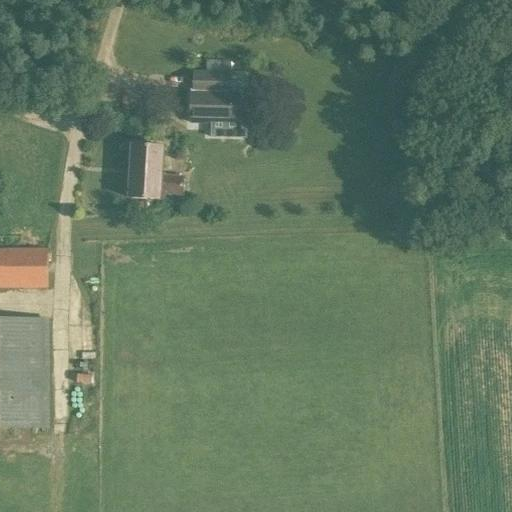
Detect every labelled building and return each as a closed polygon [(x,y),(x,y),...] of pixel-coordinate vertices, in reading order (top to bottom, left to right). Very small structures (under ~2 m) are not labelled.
[(225,29),(225,37),(249,37),(249,29),(225,29)] [(229,92),(230,72),(194,72),(193,91),(191,91),(191,123),(239,124),(239,92),(229,92)] [(183,195),(184,178),(162,177),(164,149),(133,147),(130,200),(163,202),(163,194),(183,195)] [(0,289),(49,288),(48,248),(0,249),(0,289)] [(0,429),(50,429),(49,319),(0,319),(0,429)]
